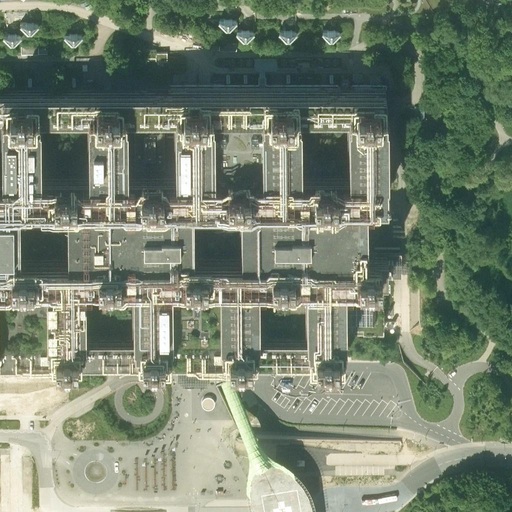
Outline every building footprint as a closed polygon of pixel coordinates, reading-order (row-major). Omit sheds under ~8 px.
[(24,20),(25,30),(42,29),(41,19),(24,20)] [(341,40),(342,28),(326,26),(325,37),(341,40)] [(299,27),(282,28),(282,38),(300,38),(299,27)] [(237,43),(219,43),(219,51),(237,51),(237,43)] [(38,45),(20,44),(20,52),(38,53),(38,45)] [(161,48),(144,47),(144,55),(161,56),(161,48)] [(400,250),(386,250),(377,250),(374,250),(365,250),(365,239),(378,239),(378,211),(365,212),(365,200),(365,193),(385,192),(385,102),(385,96),(385,87),(375,87),(320,87),(290,87),(263,88),(219,88),(98,89),(11,90),(0,89),(0,358),(171,358),(179,358),(179,383),(193,382),(214,382),(215,384),(216,384),(226,379),(232,376),(232,367),(232,357),(240,357),(330,356),(344,356),(344,341),(344,332),(383,331),(383,274),(386,274),(401,274),(401,261),(400,250)] [(232,376),(226,379),(216,384),(218,388),(220,387),(221,389),(222,389),(225,397),(234,416),(242,432),(245,438),(247,444),(248,454),(246,468),(246,482),(249,488),(251,498),(252,503),(255,511),(313,511),(312,506),(310,493),(305,482),(300,474),(294,467),(292,461),(282,453),(276,450),(267,445),(261,438),(260,437),(257,431),(255,427),(254,426),(252,420),(247,410),(238,391),(234,383),(237,381),(234,375),(232,376)]
